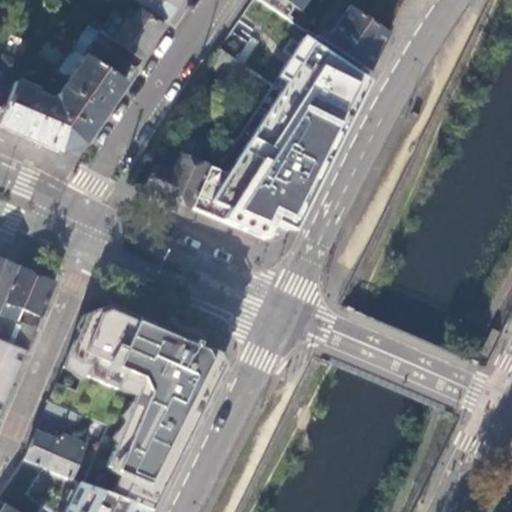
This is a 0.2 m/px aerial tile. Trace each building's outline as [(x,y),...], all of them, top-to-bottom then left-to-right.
[(135,0),(166,21),(180,0),(135,0)] [(262,0),(290,19),(303,28),(308,21),(291,10),(298,0),(303,4),(305,0),(262,0)] [(367,72),(385,33),(347,7),(336,24),(324,42),(367,72)] [(114,39),(141,58),(163,26),(140,11),(135,19),(130,16),(114,39)] [(87,49),(128,78),(141,58),(114,39),(101,30),(87,49)] [(205,166),(188,207),(208,215),(249,233),(267,241),(274,223),(295,234),(369,84),(363,80),(367,72),(324,42),(314,35),(308,43),(300,38),(274,75),(275,76),(215,170),(205,166)] [(218,49),(205,68),(231,85),(244,67),(218,49)] [(0,115),(13,85),(15,81),(18,82),(28,66),(1,53),(0,54),(0,115)] [(36,53),(28,66),(18,82),(29,87),(47,60),(36,53)] [(13,85),(0,115),(0,126),(32,140),(58,151),(84,143),(124,83),(86,56),(59,95),(48,100),(35,94),(37,90),(29,87),(18,82),(15,81),(13,85)] [(203,146),(185,138),(178,155),(196,162),(203,146)] [(168,198),(188,207),(205,166),(196,162),(178,155),(170,173),(153,165),(143,187),(168,198)] [(0,260),(0,307),(17,268),(0,260)] [(30,273),(17,268),(0,307),(0,314),(17,322),(22,310),(39,317),(54,283),(30,273)] [(113,496),(147,510),(225,354),(195,342),(156,325),(120,310),(92,298),(62,366),(132,397),(103,469),(121,477),(113,496)] [(0,383),(26,326),(19,323),(18,326),(0,317),(0,383)] [(0,406),(34,329),(26,326),(0,383),(0,406)] [(476,362),(483,365),(499,334),(492,331),(476,362)] [(105,427),(46,402),(40,418),(65,428),(67,425),(73,428),(99,439),(105,427)] [(55,441),(34,432),(22,459),(42,467),(68,478),(82,446),(57,435),(55,441)] [(146,511),(147,510),(113,496),(68,478),(42,467),(25,495),(48,511),(146,511)]
